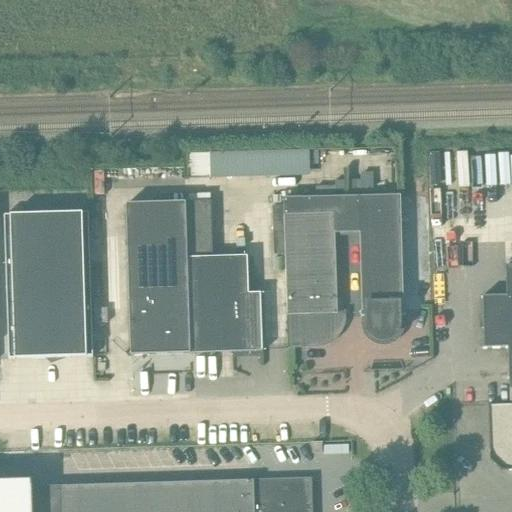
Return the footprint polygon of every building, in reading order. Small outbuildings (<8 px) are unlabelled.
[(274,154),(237,149),(234,169),(272,174),(274,154)] [(209,155),(189,156),(189,158),(189,179),(209,179),(209,158),(209,155)] [(404,316),(400,197),(302,198),(283,199),(284,232),(285,255),(285,256),(285,271),(288,349),(290,349),(289,343),(306,342),(306,348),(307,348),(307,347),(320,346),(322,345),(325,345),(327,344),(329,342),(332,341),(334,339),(336,338),(337,336),(339,334),(340,331),(341,329),(342,327),(343,324),(344,322),(344,319),(344,316),(344,314),(346,314),(346,312),(337,312),(334,217),(359,216),(361,317),(363,317),(364,327),(364,328),(364,330),(365,332),(366,335),(367,336),(369,339),(370,340),(372,341),(374,342),(376,343),(378,344),(381,344),(384,344),(386,344),(388,344),(391,342),(392,342),(395,340),(396,338),(398,336),(399,334),(400,333),(400,331),(401,330),(401,328),(401,326),(402,316),(404,316)] [(190,202),(186,203),(187,259),(190,355),(192,355),(248,353),(262,352),(261,294),(248,295),(247,257),(211,258),(209,202),(190,202)] [(186,203),(126,205),(131,357),(190,355),(187,259),(186,203)] [(93,357),(88,214),(4,216),(9,360),(93,357)] [(284,232),(273,232),(274,255),(285,255),(284,232)] [(285,256),(272,257),(273,272),(285,271),(285,256)] [(511,388),(511,266),(506,267),(506,296),(481,297),(482,349),(508,349),(509,388),(511,388)] [(511,404),(488,405),(490,453),(493,453),(493,460),(502,468),(509,468),(509,471),(511,470),(511,404)] [(322,443),(312,443),(312,453),(322,453),(322,443)] [(0,511),(311,511),(311,479),(61,487),(32,488),(32,481),(12,482),(12,481),(10,481),(10,482),(0,482),(0,511)]
